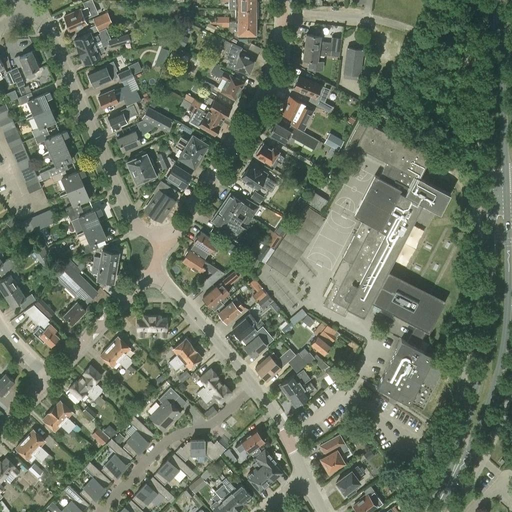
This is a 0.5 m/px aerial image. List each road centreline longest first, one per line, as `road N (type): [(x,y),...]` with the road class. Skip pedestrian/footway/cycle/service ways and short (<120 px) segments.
road 1 (primary): [(449,481),(484,419),(503,350),(506,194)]
road 2 (primary): [(489,195),(483,353),(449,481)]
road 3 (residential): [(163,246),(131,222),(31,8)]
road 4 (residential): [(163,246),(263,98),(280,62),(285,10)]
road 5 (residential): [(99,511),(161,444),(213,421),(254,387)]
road 6 (primary): [(494,10),(489,195)]
road 7 (primary): [(506,194),(494,10)]
road 8 (residential): [(254,387),(151,269)]
road 9 (residential): [(46,379),(151,269)]
